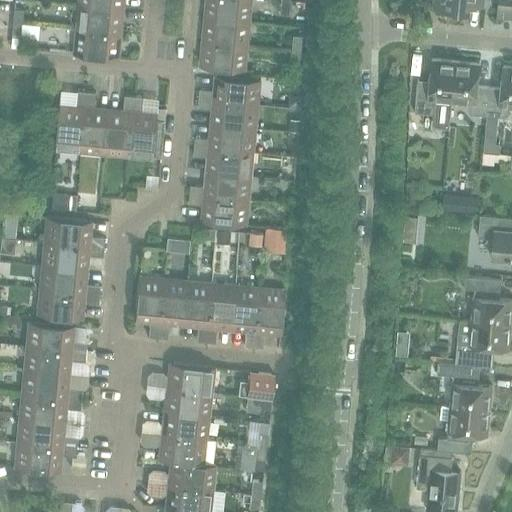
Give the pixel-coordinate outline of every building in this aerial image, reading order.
[(210,2),(209,16),(250,20),(251,0),(204,0),(205,1),(210,2)] [(289,0),(281,0),(280,13),(289,14),(291,0),(289,0)] [(483,6),(483,0),(433,0),(433,8),(469,12),(470,5),(483,6)] [(511,0),(499,0),(498,14),(509,15),(509,17),(511,17),(511,0)] [(78,4),(76,28),(122,32),(123,23),(118,22),(119,8),(78,4)] [(14,8),(13,22),(23,23),(24,9),(14,8)] [(202,30),(201,40),(248,44),(250,20),(209,16),(207,31),(202,30)] [(13,22),(12,35),(21,36),(23,23),(13,22)] [(121,41),(122,32),(76,28),(73,53),(114,56),(116,41),(121,41)] [(293,35),(292,48),(301,49),(302,36),(293,35)] [(248,44),(201,40),(200,49),(206,50),(204,65),(245,69),(248,44)] [(292,48),(290,62),(300,63),(301,49),(292,48)] [(414,112),(435,114),(436,98),(452,100),(455,61),(431,58),(429,80),(417,79),(414,112)] [(470,113),(486,115),(489,86),(477,85),(479,63),(455,61),(452,100),(467,101),(466,109),(470,113)] [(489,86),(486,115),(502,116),(507,112),(507,105),(511,105),(511,66),(503,65),(501,87),(489,86)] [(199,88),(198,98),(258,103),(261,78),(219,74),(218,90),(199,88)] [(55,149),(80,151),(86,91),(77,90),(75,109),(59,107),(55,149)] [(80,151),(104,153),(108,112),(94,111),(95,92),(86,91),(80,151)] [(289,94),(288,106),(301,107),(302,96),(289,94)] [(104,153),(128,155),(134,96),(124,95),(123,114),(108,112),(104,153)] [(143,97),(134,96),(128,155),(153,158),(153,156),(161,156),(165,120),(157,119),(157,117),(141,115),(143,97)] [(216,109),(215,123),(256,127),(258,103),(198,98),(198,107),(216,109)] [(159,105),(157,119),(165,120),(165,119),(167,106),(159,105)] [(290,119),(289,130),(298,131),(300,120),(290,119)] [(195,136),(194,146),(254,151),(256,127),(215,123),(213,138),(195,136)] [(287,132),(287,141),(297,142),(298,133),(287,132)] [(483,141),(482,151),(485,152),(498,153),(499,143),(495,142),(483,141)] [(211,157),(210,171),(251,175),(254,151),(194,146),(193,155),(211,157)] [(287,166),(283,166),(282,178),(294,179),(295,167),(287,166)] [(53,168),(52,179),(61,180),(62,169),(53,168)] [(190,184),(189,193),(249,199),(251,175),(210,171),(209,186),(190,184)] [(411,185),(410,202),(424,203),(425,187),(411,185)] [(51,191),(50,205),(75,207),(76,193),(51,191)] [(249,199),(189,193),(188,203),(207,205),(205,220),(247,224),(249,199)] [(466,196),(465,211),(477,212),(478,197),(466,196)] [(406,213),(405,225),(418,227),(419,214),(406,213)] [(511,216),(480,213),(478,236),(493,237),(492,242),(493,242),(492,257),(508,258),(507,266),(511,266),(511,216)] [(45,215),(43,240),(103,246),(104,237),(85,235),(87,219),(45,215)] [(2,224),(0,236),(15,237),(16,225),(2,224)] [(264,237),(263,245),(287,248),(289,228),(265,226),(264,234),(264,237)] [(204,228),(203,239),(215,240),(216,229),(204,228)] [(217,230),(216,242),(229,243),(230,231),(217,230)] [(250,232),(249,244),(261,245),(262,233),(250,232)] [(0,236),(0,239),(0,251),(14,253),(16,238),(15,237),(0,236)] [(179,237),(178,250),(189,252),(191,239),(179,237)] [(43,240),(41,264),(82,268),(83,253),(102,255),(103,246),(43,240)] [(41,264),(39,288),(98,294),(99,284),(81,283),(82,268),(41,264)] [(148,335),(157,336),(163,276),(138,274),(134,315),(150,317),(148,335)] [(474,288),(471,320),(511,323),(511,310),(511,299),(496,298),(497,290),(500,290),(501,278),(465,275),(464,287),(474,288)] [(168,318),(183,320),(187,279),(163,276),(157,336),(167,337),(168,318)] [(196,340),(205,341),(211,281),(187,279),(183,320),(198,321),(196,340)] [(216,323),(231,325),(235,283),(211,281),(205,341),(214,342),(216,323)] [(244,344),(253,345),(259,285),(235,283),(231,325),(245,326),(244,344)] [(284,288),(259,285),(253,345),(262,346),(264,328),(280,329),(284,288)] [(98,294),(39,288),(36,313),(77,317),(79,301),(97,303),(98,294)] [(456,350),(455,362),(480,364),(493,366),(494,353),(491,353),(492,346),(509,348),(511,323),(471,320),(459,318),(456,350)] [(27,320),(25,345),(85,351),(86,341),(67,339),(69,324),(27,320)] [(397,342),(395,354),(408,355),(409,344),(397,342)] [(25,345),(23,369),(64,373),(66,358),(84,360),(85,351),(25,345)] [(431,349),(430,359),(440,360),(441,350),(431,349)] [(453,374),(450,405),(450,406),(489,409),(492,385),(475,384),(476,376),(478,377),(480,364),(455,362),(438,360),(437,373),(453,374)] [(166,376),(165,385),(212,391),(214,366),(173,361),(172,377),(166,376)] [(23,369),(20,393),(80,398),(81,389),(63,387),(64,373),(23,369)] [(248,381),(247,395),(256,395),(260,396),(271,397),(271,396),(274,373),(259,371),(249,370),(248,381)] [(169,395),(168,410),(209,415),(212,391),(165,385),(164,395),(169,395)] [(20,393),(18,416),(60,420),(61,406),(79,408),(80,398),(20,393)] [(260,396),(259,407),(270,408),(271,397),(260,396)] [(450,406),(450,405),(441,404),(440,418),(449,418),(447,437),(438,436),(437,449),(471,452),(472,440),(470,439),(470,432),(487,434),(489,409),(450,406)] [(161,424),(160,433),(206,438),(209,415),(168,410),(166,424),(161,424)] [(18,416),(16,440),(76,446),(77,437),(58,435),(60,420),(18,416)] [(258,432),(256,445),(266,446),(267,433),(258,432)] [(162,459),(174,460),(174,459),(203,463),(204,462),(206,438),(160,433),(159,442),(164,443),(162,459)] [(76,446),(16,440),(14,465),(55,469),(56,454),(75,455),(76,446)] [(393,444),(392,462),(409,463),(410,446),(393,444)] [(256,445),(255,459),(264,460),(266,446),(256,445)] [(456,511),(460,471),(451,470),(452,456),(419,453),(416,487),(429,488),(427,509),(456,511)] [(167,474),(166,483),(213,488),(215,463),(204,462),(203,463),(174,459),(174,460),(172,474),(167,474)] [(252,479),(251,493),(260,494),(262,480),(252,479)] [(170,493),(169,508),(208,511),(209,511),(213,488),(166,483),(165,492),(170,493)] [(251,493),(249,506),(259,507),(260,494),(251,493)]
